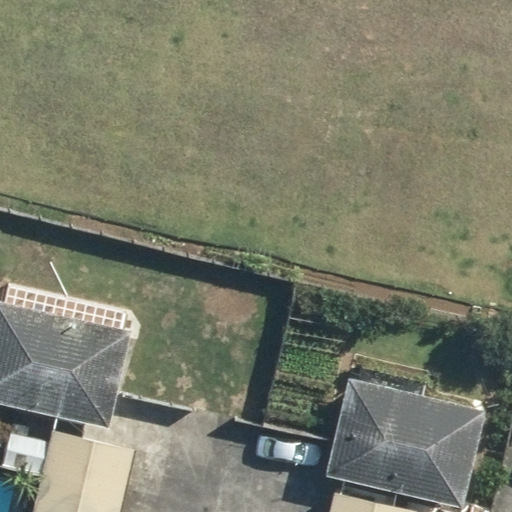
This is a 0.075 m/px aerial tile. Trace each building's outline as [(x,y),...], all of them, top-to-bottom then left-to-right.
[(393,0),(499,0),(499,20),(511,19),(511,0),(322,0),(323,15),(393,17),(393,0)] [(480,29),(406,31),(407,74),(481,72),(480,29)] [(0,269),(102,299),(104,294),(123,299),(135,257),(116,251),(120,236),(0,201),(0,269)] [(0,287),(0,388),(113,411),(119,383),(132,312),(0,287)] [(333,431),(327,460),(469,491),(491,390),(349,359),(333,431)] [(56,414),(33,496),(92,511),(122,511),(143,438),(56,414)] [(338,475),(329,511),(418,511),(423,495),(338,475)]
